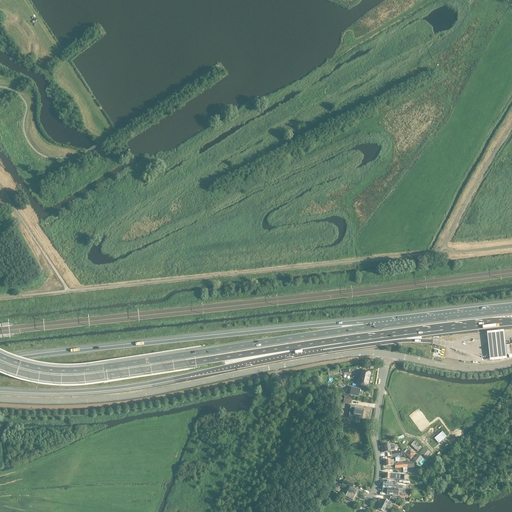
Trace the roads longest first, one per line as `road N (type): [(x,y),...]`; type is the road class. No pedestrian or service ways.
road 1 (secondary): [(0,399),(123,396),(343,354),(387,354)]
road 2 (primary): [(364,327),(85,371),(49,372),(0,359)]
road 3 (primary): [(364,327),(308,326),(0,360)]
road 4 (primary): [(0,388),(126,386),(292,350)]
road 5 (primary): [(0,368),(77,381),(292,350)]
road 6 (residential): [(363,511),(377,479),(387,354)]
road 7 (primary): [(511,310),(364,327)]
road 8 (secondary): [(387,354),(445,366),(511,362)]
